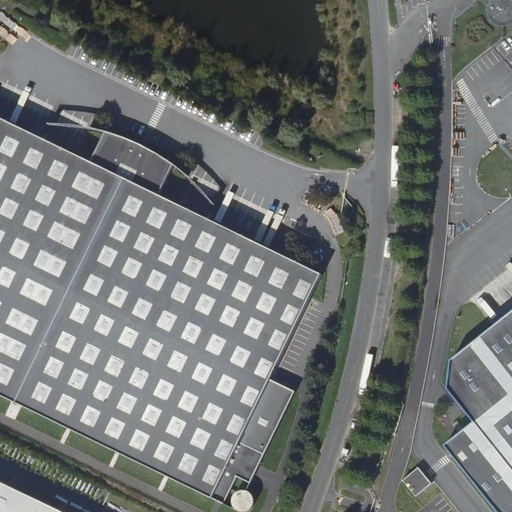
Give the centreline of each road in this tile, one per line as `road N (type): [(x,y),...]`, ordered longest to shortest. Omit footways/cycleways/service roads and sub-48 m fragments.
road 1 (unclassified): [(377,0),(382,175),(371,280),(337,434),(309,511)]
road 2 (unknown): [(445,0),(441,249),(422,370),(386,508)]
road 3 (unknown): [(511,97),(468,187),(451,292),(511,224)]
road 4 (unknown): [(476,511),(441,468),(429,431),(451,292)]
